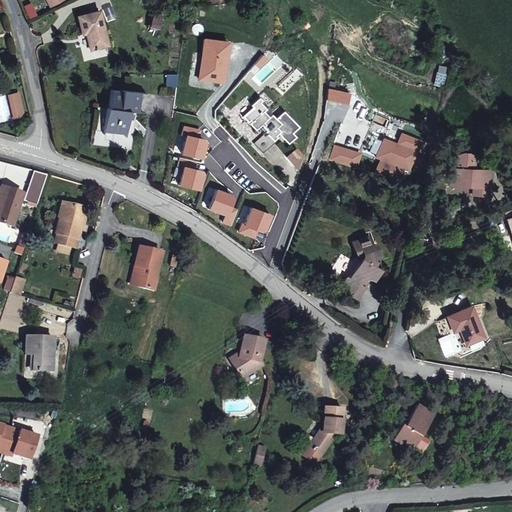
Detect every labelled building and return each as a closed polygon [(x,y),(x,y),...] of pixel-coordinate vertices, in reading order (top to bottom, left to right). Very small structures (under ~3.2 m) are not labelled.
[(42,0),(48,10),(52,8),(48,0),(42,0)] [(48,0),(52,8),(63,3),(61,0),(48,0)] [(86,34),(90,50),(109,46),(101,12),(79,17),(82,34),(86,34)] [(135,111),(138,91),(122,88),(121,91),(112,90),(109,107),(106,107),(103,130),(125,134),(128,110),(135,111)] [(15,94),(8,96),(10,106),(18,105),(15,94)] [(292,129),(298,123),(284,109),(275,117),(265,108),(268,105),(259,96),(251,104),(254,106),(244,115),(259,130),(264,125),(267,129),(255,141),(265,151),(276,140),(272,136),(278,130),(287,140),(296,133),(292,129)] [(18,105),(10,106),(13,118),(20,117),(18,105)] [(387,137),(378,154),(384,158),(378,172),(402,180),(408,167),(412,170),(424,141),(404,132),(399,142),(387,137)] [(465,147),(459,151),(477,155),(478,153),(478,151),(477,150),(476,149),(465,147)] [(483,186),(489,187),(493,169),(476,167),(476,164),(477,155),(459,151),(458,156),(462,160),(461,165),(454,164),(452,181),(463,183),(464,179),(469,179),(469,184),(483,186)] [(21,193),(0,186),(0,221),(11,225),(21,193)] [(56,213),(61,214),(65,202),(58,201),(54,213),(56,213)] [(80,222),(84,206),(65,202),(61,214),(56,213),(53,230),(57,230),(54,242),(72,246),(78,222),(80,222)] [(349,276),(342,288),(359,297),(366,286),(362,284),(364,279),(371,276),(376,278),(381,269),(375,265),(380,255),(377,244),(370,246),(368,239),(356,243),(357,251),(364,249),(365,255),(352,278),(349,276)] [(158,245),(134,241),(130,263),(136,264),(133,284),(151,288),(154,275),(152,274),(158,245)] [(127,283),(133,284),(136,264),(130,263),(127,283)] [(14,272),(9,289),(18,292),(23,276),(14,272)] [(471,343),(488,336),(474,303),(449,314),(456,330),(464,327),(471,343)] [(25,355),(34,355),(33,370),(52,371),(52,338),(26,338),(25,355)] [(246,339),(243,352),(241,360),(232,365),(243,381),(262,368),(267,342),(246,339)] [(232,365),(241,360),(243,352),(234,357),(229,360),(232,365)] [(277,418),(280,401),(271,399),(267,417),(277,418)] [(337,415),(319,414),(318,437),(313,445),(310,443),(305,451),(317,460),(333,438),(335,438),(337,415)] [(414,445),(426,424),(410,415),(399,435),(395,433),(386,449),(407,459),(414,445)] [(0,419),(0,448),(5,450),(13,424),(0,419)] [(40,432),(13,424),(5,450),(15,453),(16,450),(33,456),(40,432)] [(414,445),(407,459),(415,463),(422,449),(414,445)]
